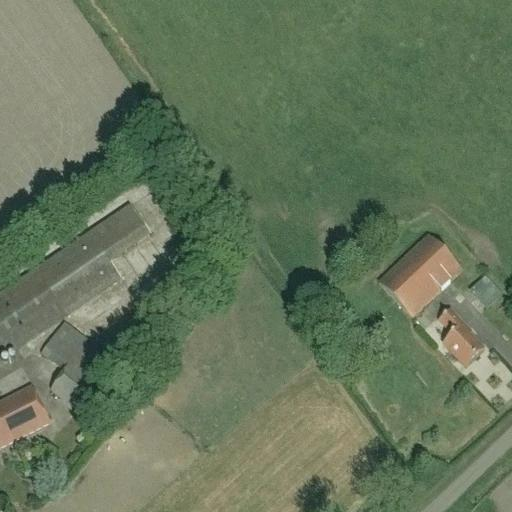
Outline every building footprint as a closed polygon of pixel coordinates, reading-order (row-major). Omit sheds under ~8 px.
[(151,239),(131,209),(0,297),(0,362),(121,281),(111,266),(151,239)] [(427,238),(378,285),(412,321),(461,273),(427,238)] [(485,313),(500,299),(484,284),(470,298),(485,313)] [(442,346),(465,370),(484,352),(469,337),(471,335),(449,312),(438,322),(452,337),(442,346)] [(64,374),(50,393),(82,416),(101,390),(80,375),(98,351),(63,325),(40,356),(64,374)] [(0,450),(51,426),(32,389),(0,404),(0,450)]
